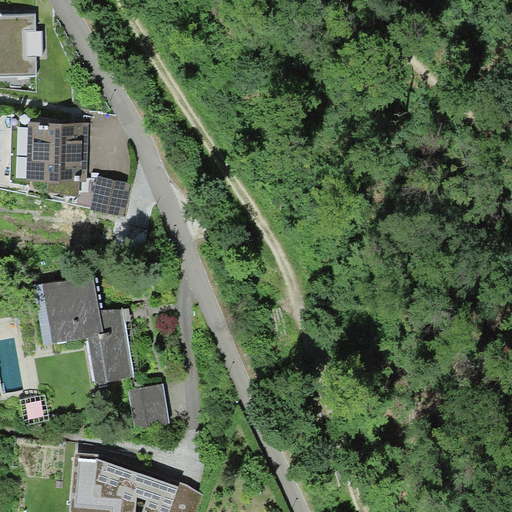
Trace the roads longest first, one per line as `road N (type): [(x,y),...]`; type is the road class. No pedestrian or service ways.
road 1 (track): [(363,511),(304,311),(263,224),(119,0)]
road 2 (residential): [(301,511),(171,202),(61,0)]
road 3 (track): [(358,0),(511,146)]
